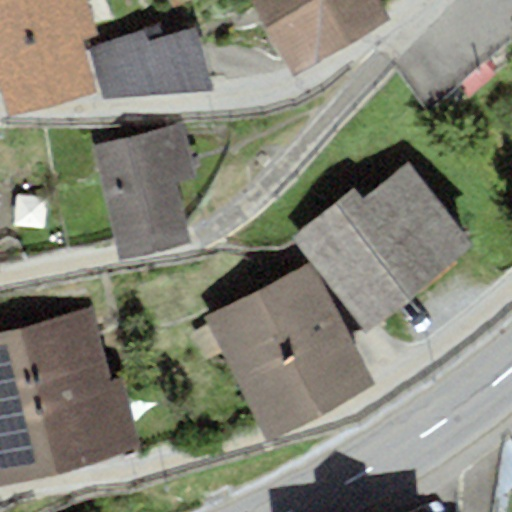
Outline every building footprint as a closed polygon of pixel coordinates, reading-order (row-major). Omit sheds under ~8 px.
[(85,0),(0,0),(0,90),(8,117),(96,91),(81,41),(96,37),(85,0)] [(191,0),(169,0),(174,9),(191,0)] [(250,0),(294,78),(390,22),(378,0),(250,0)] [(160,26),(88,50),(104,99),(213,91),(196,28),(165,39),(160,26)] [(182,127),(93,147),(119,260),(189,245),(175,181),(193,177),(182,127)] [(354,189),(292,241),(369,333),(474,247),(405,164),(363,199),(354,189)] [(309,265),(205,317),(266,440),(370,388),(309,265)] [(89,305),(19,325),(58,472),(131,458),(140,455),(120,381),(110,384),(89,305)] [(19,325),(0,329),(0,487),(58,472),(19,325)]
